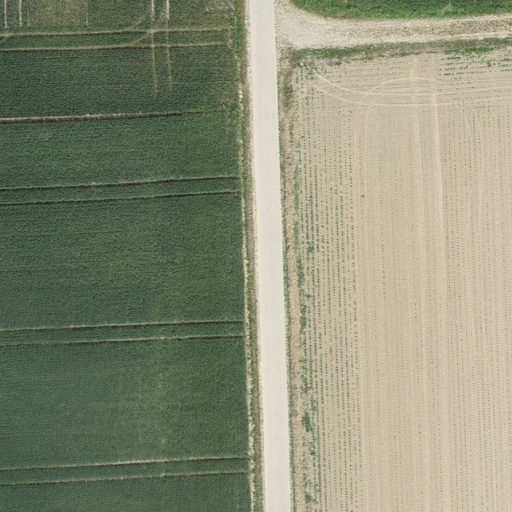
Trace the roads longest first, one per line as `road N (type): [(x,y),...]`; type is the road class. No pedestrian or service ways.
road 1 (track): [(263,0),(280,511)]
road 2 (track): [(511,6),(264,23)]
